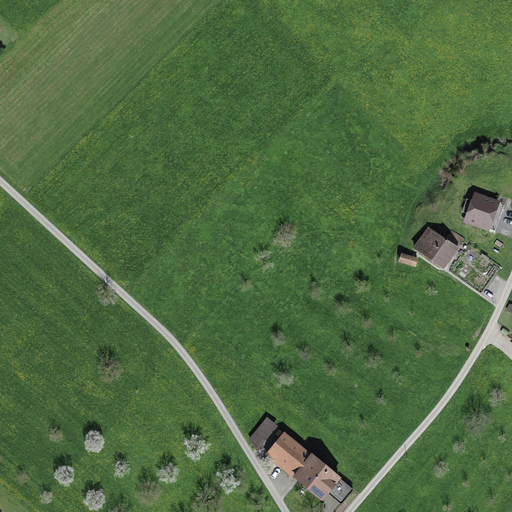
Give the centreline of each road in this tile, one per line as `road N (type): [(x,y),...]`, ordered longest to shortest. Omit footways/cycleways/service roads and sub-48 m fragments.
road 1 (unclassified): [(286,511),(172,339),(0,181)]
road 2 (unclassified): [(511,276),(441,406),(349,511)]
